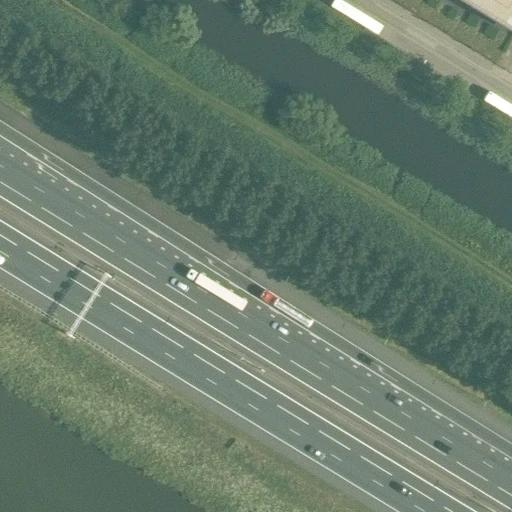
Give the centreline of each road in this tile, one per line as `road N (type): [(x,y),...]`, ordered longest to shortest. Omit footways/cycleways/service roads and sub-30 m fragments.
road 1 (motorway): [(511,486),(0,173)]
road 2 (track): [(511,280),(66,0)]
road 3 (motorway): [(0,243),(441,511)]
road 4 (unclassified): [(511,88),(362,0)]
